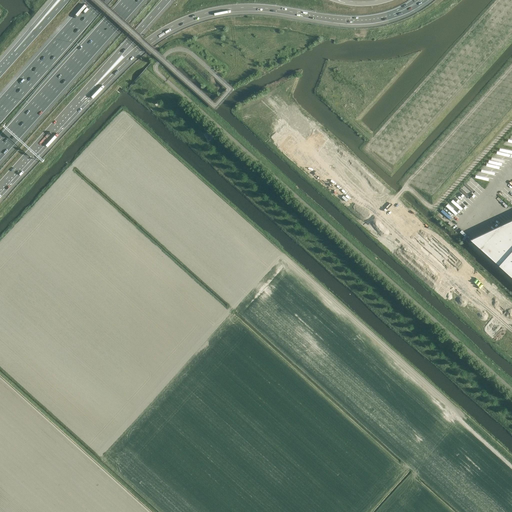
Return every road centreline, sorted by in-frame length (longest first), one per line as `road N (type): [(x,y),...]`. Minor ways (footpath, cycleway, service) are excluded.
road 1 (motorway): [(78,98),(155,35),(204,12),(264,7),(357,20),(420,0)]
road 2 (motorway): [(0,149),(133,0)]
road 3 (motorway): [(97,0),(0,108)]
road 4 (motorway): [(78,98),(166,0)]
